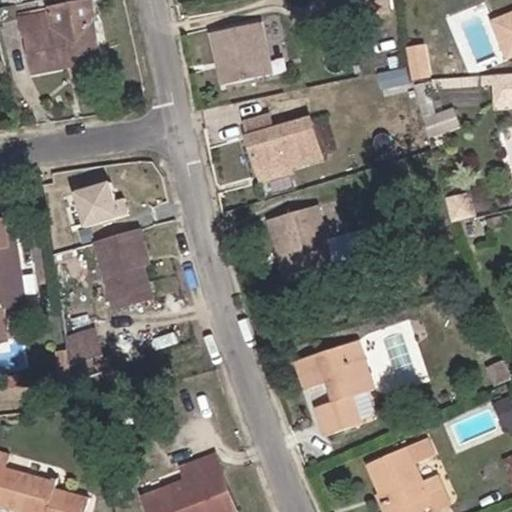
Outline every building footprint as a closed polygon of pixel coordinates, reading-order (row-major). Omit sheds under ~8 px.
[(22,105),(52,97),(50,93),(90,83),(78,31),(35,41),(35,44),(5,50),(8,68),(12,67),(22,105)] [(511,35),(503,39),(511,62),(511,35)] [(200,63),(209,115),(256,105),(248,54),(200,63)] [(50,93),(52,97),(91,88),(90,83),(50,93)] [(511,97),(487,99),(489,130),(511,127),(511,97)] [(242,169),(251,211),(276,204),(313,194),(303,156),(274,162),(270,148),(240,155),(243,168),(242,169)] [(86,190),(98,228),(135,215),(123,178),(86,190)] [(276,204),(251,211),(252,215),(277,209),(276,204)] [(259,257),(274,312),(320,298),(305,244),(259,257)] [(137,303),(147,300),(139,266),(127,269),(137,303)] [(156,335),(147,300),(137,303),(127,269),(91,279),(108,348),(156,335)] [(0,344),(19,342),(8,279),(1,280),(0,274),(0,344)] [(305,442),(315,473),(348,462),(348,458),(360,455),(362,448),(356,428),(361,425),(346,377),(287,396),(297,426),(318,418),(323,436),(305,442)] [(500,434),(486,440),(496,463),(510,457),(500,434)] [(407,511),(402,500),(416,494),(409,477),(359,498),(365,511),(407,511)] [(173,511),(218,511),(207,484),(176,496),(181,509),(173,511)] [(506,511),(511,511),(511,499),(503,504),(506,511)]
